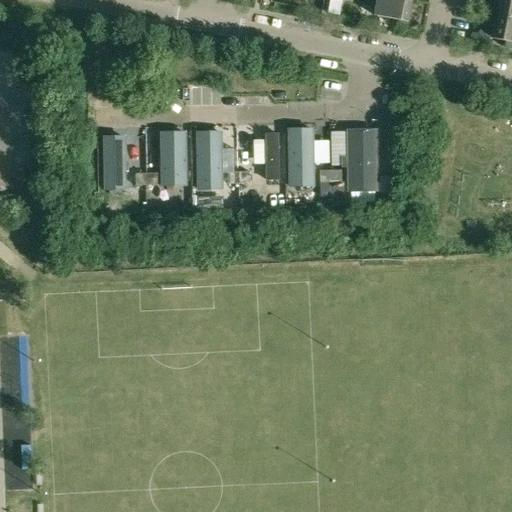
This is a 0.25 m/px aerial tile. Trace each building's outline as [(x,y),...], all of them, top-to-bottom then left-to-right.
[(406,22),(410,0),(376,0),(373,16),(406,22)] [(511,0),(500,0),(497,17),(511,19),(511,0)] [(511,42),(511,19),(497,17),(493,39),(511,42)] [(313,131),(290,131),(291,191),(313,190),(313,131)] [(278,132),(265,132),(266,179),(279,179),(278,132)] [(376,132),(345,133),(346,197),(377,196),(376,132)] [(177,135),(159,135),(160,189),(177,189),(177,135)] [(221,135),(195,135),(196,197),(211,197),(210,166),(222,165),(221,135)] [(123,139),(98,139),(98,196),(123,196),(123,139)] [(319,183),(330,183),(330,171),(319,171),(319,183)] [(341,183),(341,171),(330,171),(330,183),(341,183)] [(227,185),(238,185),(238,184),(238,172),(227,172),(227,185)] [(249,172),(238,172),(238,184),(249,183),(249,172)] [(134,174),(134,186),(135,199),(145,198),(145,174),(134,174)] [(156,174),(145,174),(145,198),(145,216),(157,216),(157,186),(156,174)]
